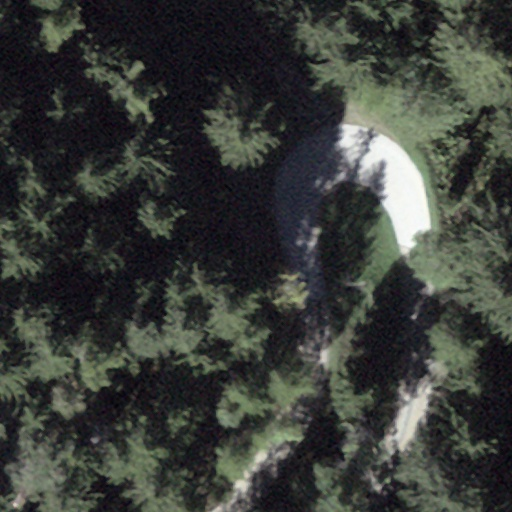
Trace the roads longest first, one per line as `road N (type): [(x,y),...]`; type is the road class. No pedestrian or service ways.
road 1 (track): [(362,511),(415,400),(429,276),(412,204),(394,177),(345,152),(322,163),(300,191),(298,218),(327,370),(319,417),(249,511)]
road 2 (track): [(345,152),(221,0)]
